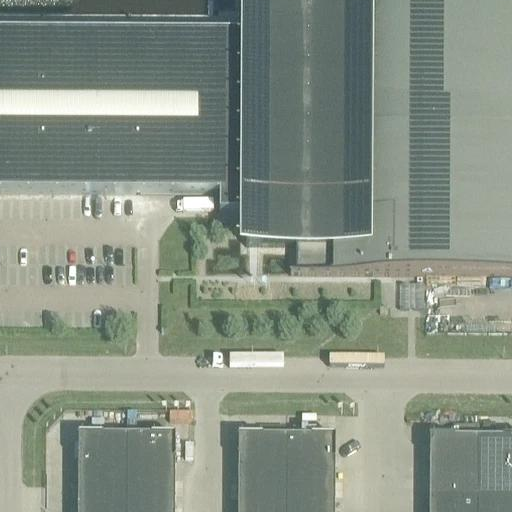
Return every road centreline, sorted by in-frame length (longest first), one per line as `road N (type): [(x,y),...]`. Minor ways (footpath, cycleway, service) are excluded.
road 1 (unclassified): [(5,372),(511,377)]
road 2 (unclassified): [(5,511),(5,372)]
